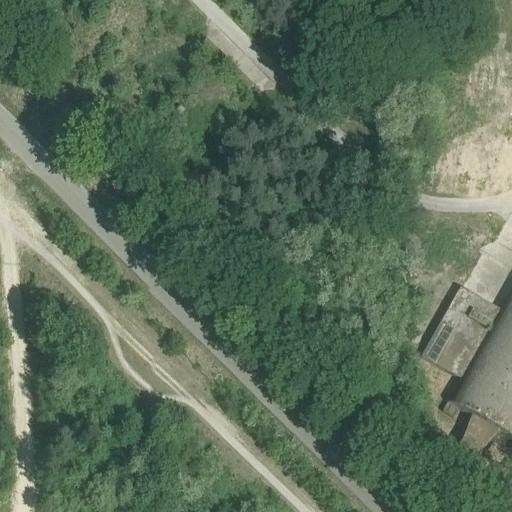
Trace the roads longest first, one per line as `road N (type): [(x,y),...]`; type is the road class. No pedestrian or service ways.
road 1 (unclassified): [(0,135),(380,511)]
road 2 (track): [(321,511),(0,193)]
